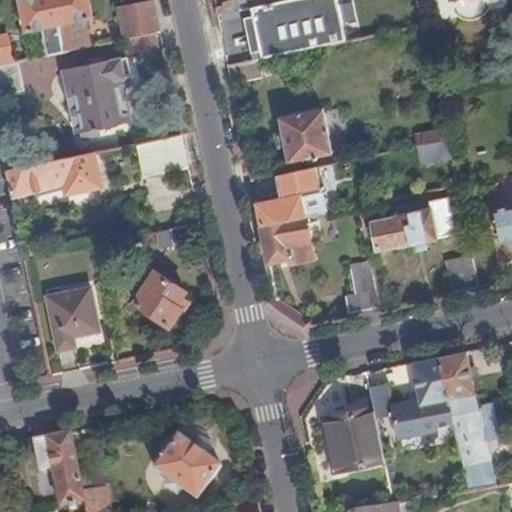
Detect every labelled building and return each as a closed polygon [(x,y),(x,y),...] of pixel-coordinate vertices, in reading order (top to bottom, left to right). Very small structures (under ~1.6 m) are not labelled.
[(66,54),(55,0),(20,0),(27,33),(50,28),(51,34),(46,35),(47,41),(16,47),(13,37),(0,40),(0,68),(19,64),(66,54)] [(90,0),(55,0),(66,54),(83,51),(77,23),(94,18),(90,0)] [(122,0),(124,9),(147,4),(145,0),(122,0)] [(225,7),(217,9),(219,17),(252,10),(297,0),(240,0),(224,4),(225,7)] [(346,44),(336,0),(297,0),(252,10),(254,23),(267,20),(273,49),(261,52),(263,61),(346,44)] [(423,16),(419,0),(406,0),(411,19),(423,16)] [(103,29),(107,46),(161,34),(155,3),(147,4),(124,9),(120,10),(123,24),(103,29)] [(82,134),(101,130),(128,124),(119,83),(125,81),(121,62),(68,73),(82,134)] [(261,62),(229,69),(233,86),(264,79),(261,62)] [(19,64),(0,68),(0,98),(26,93),(19,64)] [(324,110),(280,119),(289,164),(333,155),(324,110)] [(103,140),(101,130),(82,134),(84,144),(103,140)] [(449,140),(447,130),(417,137),(418,146),(449,140)] [(190,171),(183,136),(139,145),(147,180),(190,171)] [(449,140),(418,146),(422,165),(453,159),(449,140)] [(96,155),(9,174),(14,199),(66,188),(68,197),(103,189),(96,155)] [(322,193),(317,168),(278,177),(281,193),(276,195),(277,201),(258,205),(262,227),(306,218),(302,197),(322,193)] [(374,226),(365,228),(370,251),(380,249),(381,249),(399,246),(400,249),(440,241),(440,239),(456,235),(449,199),(405,208),(406,214),(400,215),(398,211),(393,212),(394,217),(394,220),(374,225),(374,226)] [(471,199),(462,201),(466,216),(474,214),(471,199)] [(511,242),(511,207),(495,211),(503,244),(511,242)] [(306,218),(262,227),(270,264),(291,260),(292,263),(314,258),(306,218)] [(205,241),(202,225),(172,232),(176,247),(205,241)] [(448,263),(455,295),(481,289),(474,257),(448,263)] [(348,300),(351,316),(383,310),(374,266),(352,271),(358,298),(348,300)] [(157,274),(136,306),(170,329),(182,311),(178,307),(187,293),(157,274)] [(93,290),(48,300),(60,353),(76,349),(75,339),(102,333),(93,290)] [(480,408),(468,352),(441,358),(462,459),(469,491),(498,486),(488,440),(501,437),(493,406),(480,408)] [(462,459),(441,358),(413,364),(423,405),(434,403),(439,427),(447,426),(455,461),(462,459)] [(387,385),(371,387),(375,409),(378,419),(394,415),(387,385)] [(378,419),(375,409),(326,420),(337,473),(387,463),(381,433),(380,428),(378,419)] [(83,495),(71,436),(35,444),(42,473),(54,470),(62,509),(85,504),(83,495)] [(179,438),(155,472),(198,502),(223,468),(179,438)] [(100,441),(85,444),(94,489),(110,486),(100,441)] [(54,470),(42,473),(50,511),(62,509),(54,470)] [(107,490),(83,495),(85,504),(87,511),(106,511),(107,509),(111,508),(107,490)] [(261,511),(258,495),(219,504),(221,511),(261,511)] [(399,511),(398,503),(396,503),(352,511),(399,511)]
